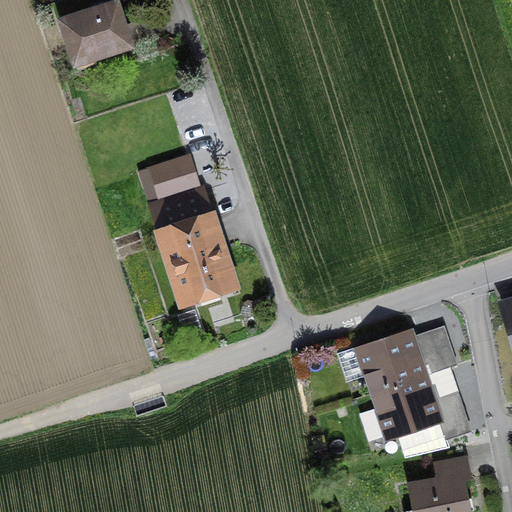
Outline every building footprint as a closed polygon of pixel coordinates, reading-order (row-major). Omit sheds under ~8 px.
[(62,20),(77,68),(137,50),(122,2),(62,20)] [(190,155),(150,168),(161,199),(200,186),(190,155)] [(183,309),(243,289),(217,210),(156,230),(183,309)] [(511,299),(503,302),(511,333),(511,299)] [(360,354),(375,395),(423,379),(408,337),(360,354)] [(438,423),(423,379),(375,395),(390,439),(438,423)] [(416,511),(475,511),(467,460),(434,466),(436,478),(411,483),(416,511)]
